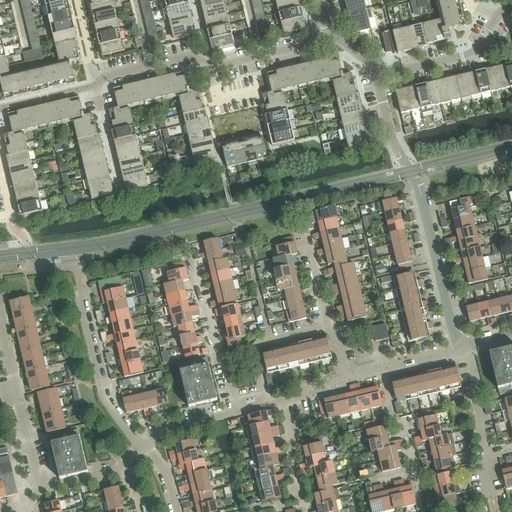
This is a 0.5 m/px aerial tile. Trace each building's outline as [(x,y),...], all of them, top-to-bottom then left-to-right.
[(187,0),(164,0),(166,9),(189,4),(187,0)] [(223,0),(206,0),(200,1),(203,11),(225,6),(223,0)] [(299,0),(294,0),(276,4),(279,14),(301,9),(299,0)] [(344,0),(348,15),(367,11),(364,0),(366,0),(344,0)] [(426,0),(419,0),(417,1),(417,2),(418,7),(419,9),(428,7),(426,0)] [(441,21),(432,23),(437,43),(452,39),(449,30),(461,27),(454,0),(438,0),(446,31),(443,32),(441,21)] [(68,1),(46,7),(48,17),(71,11),(68,1)] [(92,6),(90,6),(93,17),(115,11),(113,1),(92,6)] [(166,9),(166,10),(162,10),(165,21),(169,20),(169,19),(191,14),(189,4),(166,9)] [(225,6),(203,11),(205,21),(227,16),(225,6)] [(301,9),(279,14),(281,24),(304,19),(301,9)] [(361,33),(375,44),(369,20),(372,19),(370,10),(367,11),(348,15),(351,25),(361,33)] [(71,11),(48,17),(51,26),(73,21),(71,11)] [(115,11),(93,17),(95,27),(117,21),(115,11)] [(191,14),(169,19),(169,20),(171,29),(193,24),(191,14)] [(227,16),(205,21),(207,31),(230,26),(227,16)] [(304,19),(281,24),(284,35),(306,29),(304,19)] [(73,21),(51,26),(53,36),(75,31),(73,21)] [(117,21),(95,27),(97,36),(120,31),(117,21)] [(432,23),(423,25),(428,45),(437,43),(432,23)] [(193,24),(171,29),(174,40),(196,34),(193,24)] [(423,25),(413,27),(418,50),(429,47),(428,45),(423,25)] [(230,26),(207,31),(210,41),(232,36),(230,26)] [(413,27),(403,30),(408,52),(418,50),(413,27)] [(403,30),(393,32),(398,55),(408,52),(403,30)] [(75,31),(53,36),(55,46),(75,42),(76,42),(78,42),(75,31)] [(120,31),(97,36),(100,46),(122,41),(120,31)] [(383,37),(387,54),(394,52),(390,32),(385,33),(385,34),(385,35),(384,37),(383,37)] [(232,36),(210,41),(212,51),(235,46),(232,36)] [(122,41),(100,46),(102,57),(124,51),(122,41)] [(75,42),(55,46),(60,64),(80,60),(76,42),(75,42)] [(33,52),(23,54),(25,63),(43,59),(41,50),(40,50),(33,52)] [(267,74),(272,93),(263,95),(268,116),(288,111),(283,94),(333,82),(337,100),(357,95),(352,74),(343,76),(343,73),(342,73),(338,57),(267,74)] [(0,69),(8,67),(6,58),(0,59),(0,69)] [(0,81),(0,79),(0,78),(11,76),(8,67),(0,69),(0,84),(1,85),(4,97),(75,80),(72,68),(72,67),(72,64),(0,81)] [(506,66),(496,68),(501,91),(511,88),(506,66)] [(496,68),(486,71),(491,93),(501,91),(496,68)] [(486,71),(476,73),(481,96),(491,93),(486,71)] [(118,109),(109,111),(114,131),(114,132),(134,127),(130,109),(179,97),(183,115),(203,111),(203,110),(199,93),(198,90),(192,91),(190,92),(189,89),(185,73),(114,90),(118,109)] [(476,73),(466,75),(471,98),(481,96),(476,73)] [(466,75),(456,78),(461,100),(471,98),(466,75)] [(456,78),(446,80),(451,103),(461,100),(456,78)] [(446,80),(436,83),(441,105),(451,103),(446,80)] [(436,83),(426,85),(431,107),(441,105),(436,83)] [(426,85),(416,87),(421,110),(431,107),(426,85)] [(416,87),(406,90),(411,112),(421,110),(416,87)] [(406,90),(396,92),(401,115),(411,112),(406,90)] [(357,95),(337,100),(339,110),(362,105),(359,94),(357,95)] [(79,98),(8,115),(13,134),(4,136),(8,154),(6,155),(6,157),(9,156),(9,157),(29,152),(24,134),(73,123),(78,140),(98,136),(98,135),(93,115),(84,117),(83,114),(79,98)] [(362,105),(339,110),(342,120),(364,115),(362,105)] [(203,111),(183,115),(186,125),(208,120),(205,110),(203,110),(203,111)] [(268,116),(265,116),(268,127),(290,121),(288,111),(268,116)] [(364,115),(342,120),(344,130),(366,124),(364,115)] [(208,120),(186,125),(188,135),(210,130),(208,120)] [(290,121),(268,127),(270,137),(292,131),(290,121)] [(366,124),(344,130),(346,140),(369,134),(366,124)] [(114,131),(112,132),(114,142),(137,137),(134,127),(114,132),(114,131)] [(408,128),(404,129),(406,136),(413,134),(412,131),(408,128)] [(210,130),(188,135),(190,145),(213,140),(210,130)] [(292,131),(270,137),(272,147),(295,142),(292,131)] [(369,134),(346,140),(349,150),(371,145),(369,134)] [(98,136),(78,140),(80,150),(102,145),(100,135),(98,135),(98,136)] [(262,136),(256,138),(257,140),(252,141),(257,161),(268,159),(262,136)] [(137,137),(114,142),(117,152),(139,147),(137,137)] [(213,140),(190,145),(193,155),(215,150),(213,140)] [(248,140),(242,141),(247,164),(257,161),(252,141),(248,142),(248,140)] [(236,142),(237,145),(233,146),(238,166),(247,164),(242,141),(236,142)] [(102,145),(80,150),(82,160),(105,155),(102,145)] [(228,145),(222,146),(227,168),(238,166),(233,146),(228,147),(228,145)] [(139,147),(117,152),(119,162),(141,157),(139,147)] [(215,150),(193,155),(195,166),(218,160),(215,150)] [(9,156),(6,157),(9,167),(31,162),(29,152),(9,157),(9,156)] [(105,155),(82,160),(85,170),(107,165),(105,155)] [(141,157),(119,162),(121,172),(144,167),(141,157)] [(175,159),(169,161),(171,169),(178,167),(176,159),(175,159)] [(31,162),(9,167),(11,177),(33,172),(31,162)] [(66,164),(59,166),(61,173),(68,171),(66,164)] [(107,165),(85,170),(87,180),(110,175),(107,165)] [(144,167),(121,172),(124,182),(146,177),(144,167)] [(33,172),(11,177),(14,187),(36,182),(33,172)] [(110,175),(87,180),(89,190),(112,185),(110,175)] [(146,177),(124,182),(126,192),(148,187),(146,177)] [(36,182),(14,187),(16,197),(38,192),(36,182)] [(112,185),(89,190),(92,200),(114,195),(112,185)] [(38,192),(16,197),(18,207),(41,202),(38,192)] [(471,198),(450,203),(454,221),(473,217),(470,206),(473,205),(471,198)] [(397,199),(382,202),(377,204),(380,215),(385,214),(400,210),(397,199)] [(41,202),(18,207),(21,217),(43,212),(41,202)] [(335,208),(316,212),(318,223),(337,219),(335,208)] [(400,210),(385,214),(388,224),(402,221),(400,210)] [(473,217),(454,221),(456,232),(475,227),(473,217)] [(337,219),(318,223),(321,234),(340,229),(337,219)] [(402,221),(388,224),(390,235),(405,231),(402,221)] [(475,227),(456,232),(458,237),(450,239),(452,244),(459,242),(478,238),(475,227)] [(321,234),(313,235),(315,240),(322,239),(323,244),(342,240),(340,229),(321,234)] [(405,231),(390,235),(393,245),(407,242),(405,231)] [(281,247),(276,248),(279,258),(279,259),(292,256),(298,255),(294,238),(280,241),(281,247)] [(478,238),(459,242),(461,253),(480,248),(478,238)] [(219,239),(204,243),(206,254),(221,250),(219,239)] [(325,250),(317,252),(318,257),(326,255),(345,250),(342,240),(323,244),(325,250)] [(407,242),(393,245),(395,256),(410,252),(407,242)] [(480,248),(461,253),(463,258),(455,260),(457,265),(464,263),(483,259),(480,248)] [(221,250),(206,254),(209,264),(224,260),(221,250)] [(345,250),(326,255),(329,268),(329,270),(348,265),(348,263),(345,250)] [(410,252),(395,256),(398,267),(399,266),(400,272),(414,269),(410,252)] [(279,258),(273,260),(275,271),(294,266),(292,256),(279,259),(279,258)] [(224,260),(209,264),(211,275),(230,270),(228,259),(224,260)] [(483,259),(464,263),(466,274),(485,269),(483,259)] [(172,272),(167,274),(170,284),(170,285),(183,282),(189,281),(185,264),(171,267),(172,272)] [(329,270),(328,270),(329,276),(337,274),(338,280),(357,275),(354,264),(348,265),(329,270)] [(294,266),(275,271),(278,281),(297,277),(294,266)] [(382,266),(375,267),(378,277),(385,275),(382,266)] [(485,269),(466,274),(469,285),(488,280),(485,269)] [(230,270),(211,275),(214,285),(233,281),(230,270)] [(415,274),(394,279),(393,277),(381,279),(382,285),(394,282),(404,322),(425,316),(423,309),(428,308),(427,302),(422,303),(418,288),(423,287),(422,281),(417,282),(415,274)] [(338,280),(339,285),(332,287),(333,292),(359,286),(357,275),(338,280)] [(297,277),(278,281),(281,292),(285,291),(299,287),(297,277)] [(233,281),(214,285),(216,296),(235,291),(233,281)] [(498,291),(496,281),(474,285),(475,290),(487,288),(488,292),(498,291)] [(170,284),(164,286),(167,297),(186,292),(183,282),(170,285),(170,284)] [(123,283),(100,288),(104,305),(108,304),(126,299),(123,283)] [(359,286),(333,292),(334,297),(342,295),(343,301),(362,296),(359,286)] [(299,287),(285,291),(287,301),(302,298),(299,287)] [(218,302),(210,303),(212,309),(238,302),(235,291),(216,296),(218,302)] [(186,292),(167,297),(169,307),(188,303),(186,292)] [(343,301),(344,306),(337,308),(338,313),(364,307),(362,296),(343,301)] [(28,299),(29,299),(28,298),(11,302),(11,303),(14,312),(31,308),(28,299)] [(302,298),(287,301),(290,312),(304,308),(302,298)] [(511,311),(509,298),(498,300),(502,315),(511,312),(511,311)] [(126,299),(108,304),(110,314),(129,310),(126,299)] [(498,300),(488,303),(491,318),(502,315),(498,300)] [(188,303),(169,307),(172,318),(198,311),(197,307),(189,308),(188,303)] [(488,303),(477,305),(481,320),(491,318),(488,303)] [(477,305),(466,308),(470,323),(481,320),(477,305)] [(222,321),(237,317),(235,306),(220,310),(222,321)] [(364,307),(338,313),(339,318),(347,316),(348,322),(367,318),(364,307)] [(31,308),(14,312),(16,322),(33,318),(31,308)] [(304,308),(290,312),(287,312),(289,323),(307,319),(304,308)] [(129,310),(110,314),(113,325),(131,320),(129,310)] [(198,311),(172,318),(174,329),(178,328),(178,327),(193,324),(192,318),(199,316),(198,311)] [(237,317),(222,321),(225,331),(243,327),(241,316),(237,317)] [(427,324),(425,316),(404,322),(409,343),(430,338),(428,330),(433,329),(432,323),(427,324)] [(33,318),(16,322),(18,332),(35,328),(33,318)] [(131,320),(113,325),(115,335),(134,331),(131,320)] [(193,324),(178,327),(178,328),(181,338),(196,334),(193,324)] [(386,325),(372,328),(376,342),(389,339),(386,325)] [(243,327),(225,331),(227,342),(242,338),(246,337),(243,327)] [(35,328),(18,332),(21,342),(38,338),(35,328)] [(134,331),(115,335),(107,337),(108,342),(116,340),(117,346),(136,341),(134,331)] [(196,334),(181,338),(183,348),(198,345),(196,334)] [(313,341),(305,343),(310,364),(332,359),(327,338),(319,340),(318,335),(312,336),(313,341)] [(38,338),(21,342),(23,352),(40,348),(38,338)] [(242,338),(227,342),(230,353),(245,349),(242,338)] [(268,374),(266,375),(268,387),(274,386),(271,374),(310,364),(305,343),(298,345),(297,340),(291,341),(292,346),(277,350),(276,345),(270,346),(271,351),(263,353),(268,374)] [(136,341),(117,346),(120,356),(139,352),(136,341)] [(198,345),(183,348),(186,359),(201,356),(198,345)] [(40,348),(23,352),(25,362),(42,358),(40,348)] [(511,348),(489,354),(498,390),(498,389),(500,396),(511,393),(511,348)] [(139,352),(120,356),(122,367),(141,362),(139,352)] [(42,358),(25,362),(28,372),(45,368),(42,358)] [(207,359),(179,365),(181,372),(189,408),(218,401),(209,365),(207,359)] [(141,362),(122,367),(125,378),(144,373),(141,362)] [(441,365),(442,370),(434,372),(440,393),(461,388),(456,367),(448,369),(447,364),(441,365)] [(45,368),(28,372),(30,382),(47,378),(45,368)] [(403,415),(400,403),(440,393),(434,372),(427,374),(426,369),(420,370),(421,375),(406,379),(405,374),(399,375),(400,380),(392,382),(397,403),(395,404),(398,416),(403,415)] [(47,378),(30,382),(32,392),(50,388),(49,388),(47,378)] [(371,409),(367,390),(361,392),(359,384),(355,386),(361,412),(371,409)] [(351,394),(346,395),(350,414),(361,412),(355,386),(350,387),(351,394)] [(367,390),(371,409),(382,407),(378,388),(367,390)] [(155,392),(159,407),(170,404),(166,389),(155,392)] [(56,390),(39,394),(41,404),(58,400),(56,390)] [(155,392),(145,395),(148,409),(159,407),(155,392)] [(145,395),(134,397),(138,412),(148,409),(145,395)] [(346,395),(335,398),(340,417),(350,414),(346,395)] [(134,397),(123,400),(127,415),(138,412),(134,397)] [(324,401),(319,402),(322,416),(328,415),(329,420),(340,417),(335,398),(324,401)] [(58,400),(41,404),(44,414),(61,410),(58,400)] [(504,412),(503,414),(505,421),(507,422),(510,421),(511,420),(511,409),(507,411),(504,412)] [(61,410),(44,414),(46,424),(63,420),(61,410)] [(268,417),(275,416),(274,410),(248,417),(250,428),(269,423),(268,417)] [(417,415),(418,420),(421,431),(440,427),(437,416),(432,417),(430,412),(417,415)] [(48,434),(66,430),(66,429),(65,430),(63,420),(46,424),(48,434)] [(269,423),(250,428),(247,429),(249,439),(284,431),(282,426),(271,429),(269,423)] [(385,427),(366,432),(369,443),(388,438),(385,427)] [(442,437),(440,427),(421,431),(422,437),(415,439),(416,444),(422,443),(429,441),(442,437)] [(52,444),(60,480),(89,473),(80,437),(78,430),(50,437),(52,444)] [(273,438),(285,436),(284,431),(249,439),(251,449),(274,444),(273,438)] [(442,437),(429,441),(431,451),(450,447),(448,436),(442,437)] [(377,452),(390,448),(398,446),(398,447),(404,445),(402,440),(389,444),(388,438),(369,443),(372,453),(378,452),(377,452)] [(302,442),(303,448),(306,459),(325,454),(322,443),(317,444),(316,439),(302,442)] [(194,440),(175,445),(177,451),(169,453),(170,457),(197,451),(194,440)] [(251,449),(253,460),(284,453),(283,448),(276,450),(274,444),(251,449)] [(390,448),(377,452),(378,452),(380,462),(399,458),(397,452),(405,450),(404,445),(398,447),(398,446),(390,448)] [(450,447),(431,451),(434,462),(453,457),(457,456),(454,446),(450,447)] [(197,451),(170,457),(172,462),(179,461),(180,466),(204,460),(201,450),(197,451)] [(274,467),(280,466),(278,459),(285,458),(284,453),(253,460),(256,470),(260,469),(260,470),(274,466),(274,467)] [(307,464),(300,466),(301,471),(307,470),(314,468),(327,465),(327,464),(325,454),(306,459),(307,464)] [(455,468),(453,457),(434,462),(437,474),(438,477),(451,474),(450,472),(450,470),(455,468)] [(399,458),(380,462),(382,473),(401,469),(399,458)] [(180,466),(179,466),(180,471),(187,470),(189,475),(208,471),(205,460),(204,460),(180,466)] [(327,465),(314,468),(317,478),(336,474),(333,463),(327,464),(327,465)] [(276,477),(274,467),(274,466),(260,470),(260,469),(256,470),(255,470),(257,481),(276,477)] [(12,468),(0,470),(0,471),(1,476),(13,473),(12,468)] [(511,468),(502,471),(507,490),(511,488),(511,468)] [(190,481),(177,484),(179,489),(184,488),(210,482),(214,481),(212,470),(208,471),(189,475),(190,481)] [(13,473),(1,476),(2,481),(14,479),(13,473)] [(279,487),(277,482),(290,479),(289,474),(284,475),(276,477),(257,481),(260,492),(279,487)] [(332,486),(346,483),(345,480),(337,481),(336,474),(317,478),(320,491),(320,493),(333,490),(333,489),(332,486)] [(438,477),(432,478),(434,489),(453,485),(451,474),(438,477)] [(14,479),(2,481),(3,483),(4,487),(16,484),(14,479)] [(399,482),(405,508),(416,505),(411,486),(405,488),(404,480),(399,482)] [(210,482),(184,488),(185,493),(192,491),(194,496),(213,492),(210,482)] [(394,483),(396,490),(390,491),(394,510),(405,508),(399,482),(394,483)] [(379,494),(377,487),(372,488),(370,483),(365,484),(372,511),(383,511),(379,494)] [(16,484),(4,487),(5,492),(17,489),(16,484)] [(453,485),(434,489),(437,500),(456,495),(461,494),(458,484),(453,485)] [(383,485),(377,487),(379,494),(383,511),(387,511),(394,510),(390,491),(384,493),(383,485)] [(119,487),(104,491),(107,502),(122,498),(119,487)] [(279,487),(260,492),(262,503),(281,498),(279,487)] [(5,492),(7,498),(18,495),(17,489),(5,492)] [(320,493),(314,495),(317,506),(336,501),(340,500),(337,489),(333,490),(320,493)] [(195,502),(188,504),(189,509),(196,507),(215,502),(213,492),(194,496),(195,502)] [(456,495),(437,500),(439,511),(458,506),(456,495)] [(122,498),(107,502),(109,511),(111,511),(124,509),(122,498)] [(318,511),(316,511),(338,511),(339,511),(336,501),(317,506),(318,511)] [(62,511),(60,502),(45,505),(46,511),(62,511)] [(217,511),(215,502),(196,507),(197,511),(217,511)]
